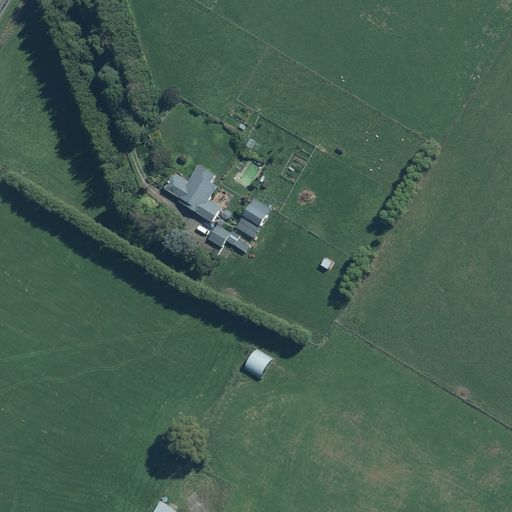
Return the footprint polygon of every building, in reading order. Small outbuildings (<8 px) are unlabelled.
[(177,172),(166,188),(181,198),(179,202),(214,225),(226,207),(213,199),(221,187),(214,182),(218,176),(202,166),(192,181),(177,172)] [(274,210),(256,200),(246,217),(264,228),(274,210)] [(264,228),(246,217),(239,229),(257,239),(264,228)] [(219,225),(210,239),(223,248),(228,241),(247,254),(254,243),(235,230),(232,234),(219,225)] [(329,258),(323,266),(330,271),(336,264),(329,258)] [(277,360),(259,349),(247,369),(265,380),(277,360)] [(178,511),(162,501),(155,511),(178,511)]
